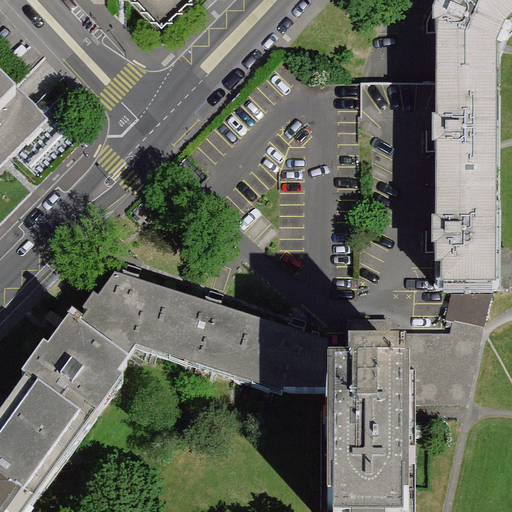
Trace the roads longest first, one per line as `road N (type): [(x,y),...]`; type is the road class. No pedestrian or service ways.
road 1 (residential): [(131,146),(314,306),(381,308)]
road 2 (residential): [(131,146),(0,283)]
road 3 (residential): [(279,0),(152,126)]
road 4 (residential): [(152,126),(30,0)]
